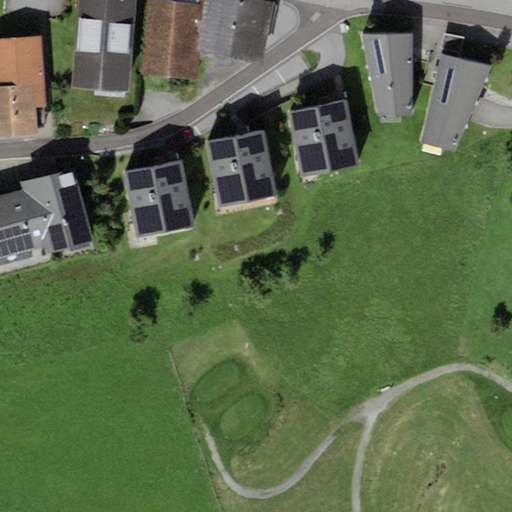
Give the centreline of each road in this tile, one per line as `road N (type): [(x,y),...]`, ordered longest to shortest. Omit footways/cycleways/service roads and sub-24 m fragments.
road 1 (residential): [(333,0),(318,27),(176,124),(105,144),(0,151)]
road 2 (residential): [(511,24),(333,0)]
